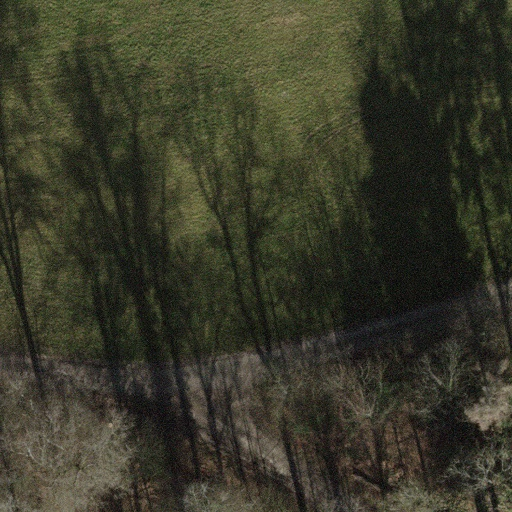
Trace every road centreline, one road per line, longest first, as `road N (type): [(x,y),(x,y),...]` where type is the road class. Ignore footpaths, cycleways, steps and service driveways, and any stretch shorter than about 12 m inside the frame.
road 1 (track): [(511,291),(186,394),(0,369)]
road 2 (track): [(186,394),(284,511)]
